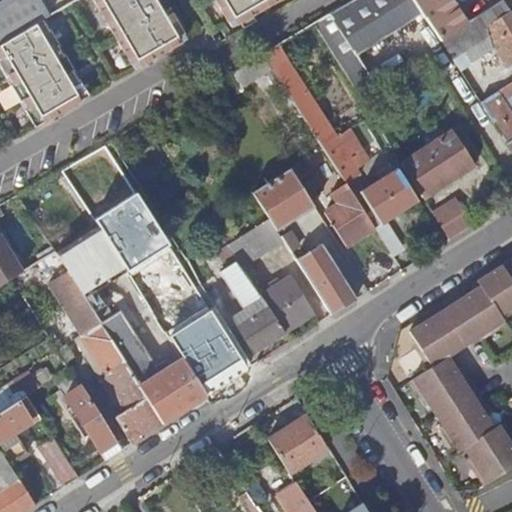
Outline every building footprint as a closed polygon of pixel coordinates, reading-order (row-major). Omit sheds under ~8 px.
[(5,0),(0,3),(0,44),(49,16),(39,0),(5,0)] [(39,0),(49,16),(77,0),(39,0)] [(154,0),(93,0),(130,64),(131,63),(134,69),(140,66),(180,43),(179,42),(185,39),(182,34),(182,33),(168,9),(162,12),(155,1),(154,0)] [(214,0),(227,21),(228,21),(231,27),(236,23),(237,24),(277,0),(214,0)] [(423,13),(414,0),(353,0),(340,8),(313,24),(357,94),(374,84),(375,83),(357,55),(423,13)] [(511,17),(501,0),(474,18),(440,40),(451,58),(486,35),(511,79),(511,17)] [(44,21),(0,45),(0,56),(0,57),(1,58),(0,58),(0,62),(8,77),(11,76),(15,83),(13,85),(23,102),(25,101),(30,108),(27,110),(37,127),(46,122),(82,101),(91,96),(81,79),(79,80),(74,73),(77,71),(67,54),(64,55),(60,47),(62,46),(53,29),(50,30),(44,21)] [(359,192),(362,189),(355,179),(360,176),(277,45),(262,54),(271,68),(320,144),(327,154),(345,184),(353,195),(359,192)] [(271,68),(262,54),(253,59),(228,73),(238,88),(271,68)] [(511,153),(511,114),(504,103),(511,97),(511,81),(480,102),(511,153)] [(380,95),(374,84),(357,94),(364,105),(380,95)] [(401,163),(422,198),(474,164),(453,130),(401,163)] [(327,154),(320,144),(313,148),(319,159),(327,154)] [(94,186),(119,171),(104,145),(60,171),(138,292),(159,278),(106,196),(102,199),(94,186)] [(380,224),(385,221),(416,201),(395,168),(390,172),(386,167),(381,170),(384,176),(362,189),(359,192),(380,224)] [(277,231),(313,207),(308,199),(295,177),(289,169),(252,193),(269,218),(277,231)] [(295,177),(308,199),(321,191),(311,174),(303,179),(300,174),(295,177)] [(346,247),(374,228),(353,195),(345,184),(330,193),(338,205),(324,213),(346,247)] [(30,189),(16,197),(34,223),(47,215),(30,189)] [(353,195),(374,228),(380,224),(359,192),(353,195)] [(448,239),(472,224),(451,193),(429,208),(448,239)] [(280,237),(277,231),(269,218),(227,244),(238,262),(254,252),(257,256),(283,240),(280,237)] [(374,228),(390,253),(401,246),(385,221),(380,224),(374,228)] [(283,240),(290,252),(295,249),(293,245),(295,242),(288,232),(280,237),(283,240)] [(0,284),(20,272),(0,238),(0,284)] [(243,310),(261,299),(260,296),(250,281),(241,267),(238,262),(227,244),(222,248),(228,257),(227,258),(230,264),(219,272),(243,310)] [(330,314),(355,298),(319,244),(295,259),(330,314)] [(248,263),(241,267),(250,281),(256,278),(248,263)] [(502,324),(498,318),(511,308),(511,268),(505,273),(501,267),(476,283),(480,289),(457,303),(453,298),(428,313),(432,319),(409,335),(431,370),(412,383),(427,408),(437,402),(451,425),(442,430),(458,456),(472,446),(479,456),(470,462),(486,488),(511,471),(511,450),(506,441),(511,438),(503,426),(493,432),(479,408),(483,405),(468,381),(463,385),(447,360),(502,324)] [(130,442),(162,422),(100,324),(66,271),(48,282),(62,304),(76,325),(81,334),(79,336),(121,401),(112,407),(111,410),(114,416),(113,417),(130,442)] [(266,306),(283,333),(314,314),(290,276),(281,282),(272,287),(260,296),(261,299),(266,306)] [(272,287),(281,282),(277,277),(269,282),(272,287)] [(103,284),(89,290),(102,318),(127,306),(134,323),(142,319),(134,302),(116,310),(103,284)] [(71,340),(79,336),(81,334),(76,325),(62,304),(52,311),(71,340)] [(252,353),(283,333),(266,306),(234,326),(252,353)] [(162,422),(205,394),(182,359),(167,368),(163,362),(155,368),(119,312),(100,324),(162,422)] [(16,379),(29,394),(41,383),(28,368),(16,379)] [(104,460),(119,449),(79,385),(63,396),(69,405),(64,409),(81,436),(85,434),(87,434),(104,460)] [(0,439),(37,417),(23,395),(1,410),(0,410),(0,439)] [(289,474),(327,451),(305,417),(267,441),(289,474)] [(63,485),(77,476),(51,437),(37,447),(63,485)] [(0,511),(20,511),(33,505),(0,453),(0,511)] [(312,511),(294,483),(275,495),(286,511),(312,511)] [(187,494),(197,511),(208,511),(214,508),(200,486),(187,494)] [(264,501),(256,489),(249,494),(257,506),(264,501)] [(257,511),(246,494),(237,499),(245,511),(257,511)]
